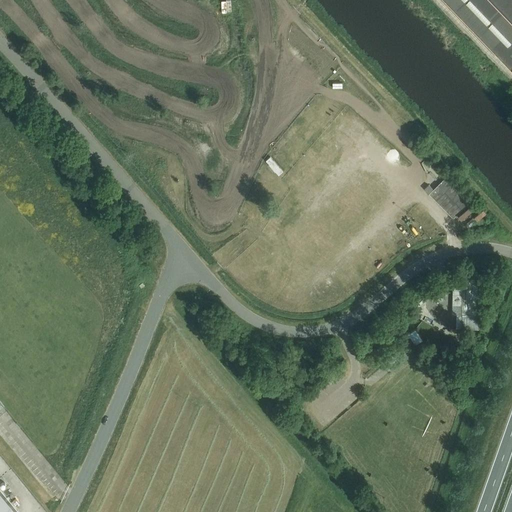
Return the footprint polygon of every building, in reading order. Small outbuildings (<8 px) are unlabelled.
[(511,0),(446,0),(511,67),(511,0)] [(453,218),(471,201),(447,176),(429,194),(453,218)] [(477,271),(463,271),(463,280),(453,280),(453,305),(455,305),(455,315),(456,315),(456,328),(481,329),(481,314),(480,314),(481,303),(476,303),(477,271)] [(411,354),(403,344),(399,348),(403,353),(399,357),(396,352),(384,362),(392,371),(409,357),(408,356),(411,354)] [(18,511),(0,490),(0,511),(18,511)]
